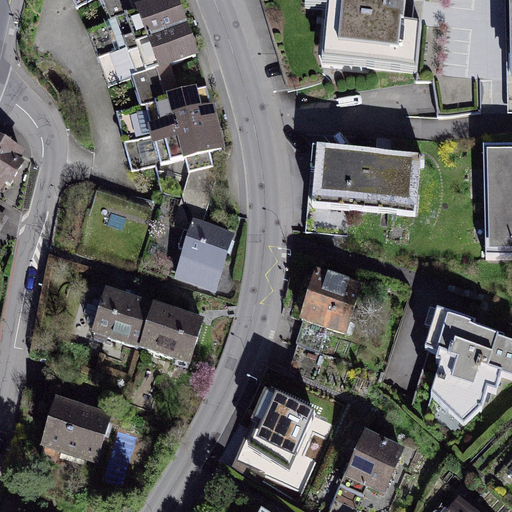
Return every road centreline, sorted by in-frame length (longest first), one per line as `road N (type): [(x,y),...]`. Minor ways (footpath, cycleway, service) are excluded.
road 1 (residential): [(157,511),(234,373),(262,282),(264,178),(250,102),(215,0)]
road 2 (residential): [(0,408),(44,185),(33,121),(0,94)]
